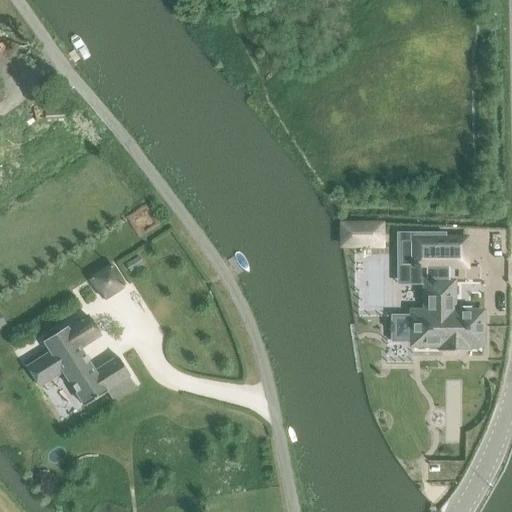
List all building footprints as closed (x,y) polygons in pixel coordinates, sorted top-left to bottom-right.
[(44,112),(45,121),(65,120),(64,111),(44,112)] [(30,119),(27,126),(36,131),(39,125),(30,119)] [(9,144),(26,132),(20,125),(3,136),(9,144)] [(414,235),(397,235),(397,241),(412,241),(412,266),(412,270),(424,269),(424,268),(448,268),(466,268),(466,266),(466,240),(414,240),(414,235)] [(115,262),(90,278),(104,301),(129,285),(115,262)] [(391,326),(390,326),(390,334),(391,334),(391,343),(411,343),(411,346),(411,352),(438,352),(468,352),(481,352),(481,346),(481,313),(481,266),(466,266),(466,268),(448,268),(424,268),(424,269),(412,270),(412,266),(411,266),(411,313),(411,317),(391,317),(391,326)] [(49,351),(25,367),(37,386),(61,370),(85,406),(107,392),(106,390),(129,375),(117,356),(93,371),(77,347),(98,334),(86,315),(66,327),(65,326),(42,341),(49,351)]
